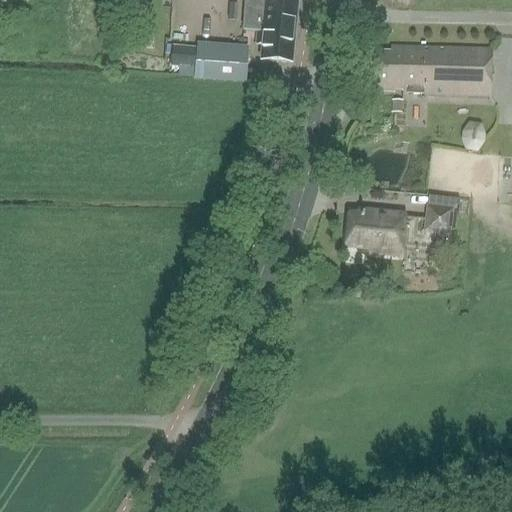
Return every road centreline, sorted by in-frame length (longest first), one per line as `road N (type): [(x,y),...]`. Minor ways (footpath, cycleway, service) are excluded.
road 1 (primary): [(155,511),(242,354),(273,277),(307,174),(337,11)]
road 2 (unclassified): [(511,18),(337,11)]
